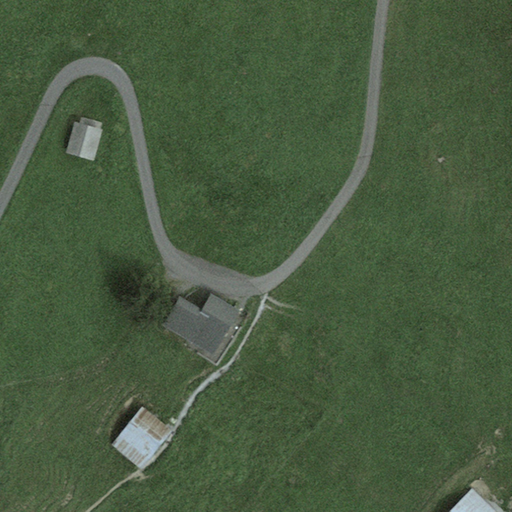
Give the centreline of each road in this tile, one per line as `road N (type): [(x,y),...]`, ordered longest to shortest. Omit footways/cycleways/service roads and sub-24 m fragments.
road 1 (track): [(0,207),(59,85),(79,67),(110,70),(129,100),(164,253),(189,277),(244,289),(269,284)]
road 2 (unclassified): [(269,284),(296,261),(361,168),(384,0)]
road 3 (track): [(511,322),(392,176),(361,168)]
